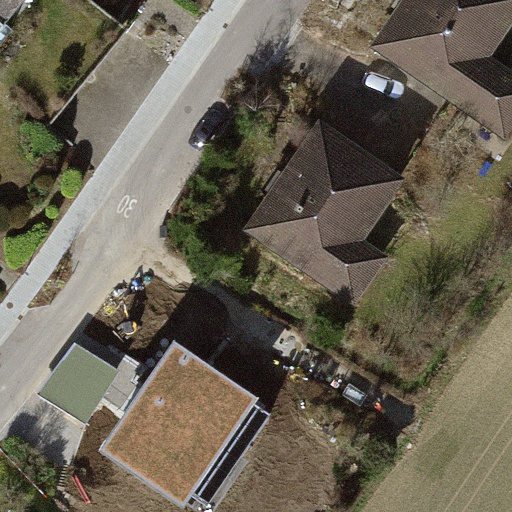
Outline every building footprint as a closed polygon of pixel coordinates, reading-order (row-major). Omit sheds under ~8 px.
[(0,0),(0,41),(36,0),(0,0)] [(511,0),(406,0),(371,50),(507,146),(511,138),(511,75),(493,62),(511,34),(511,0)] [(321,124),(245,233),(333,294),(408,185),(321,124)] [(139,378),(82,470),(149,511),(190,511),(262,399),(181,348),(155,388),(139,378)] [(77,351),(43,399),(86,430),(120,381),(77,351)]
